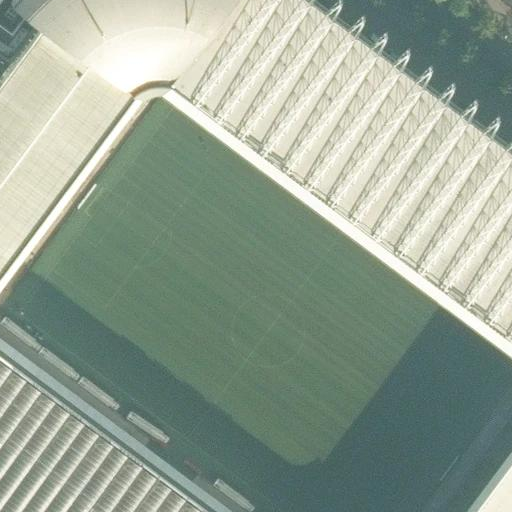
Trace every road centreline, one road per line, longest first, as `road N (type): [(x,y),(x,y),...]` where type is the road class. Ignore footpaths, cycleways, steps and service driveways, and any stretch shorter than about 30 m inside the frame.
road 1 (secondary): [(374,0),(511,103)]
road 2 (secondary): [(511,69),(412,0)]
